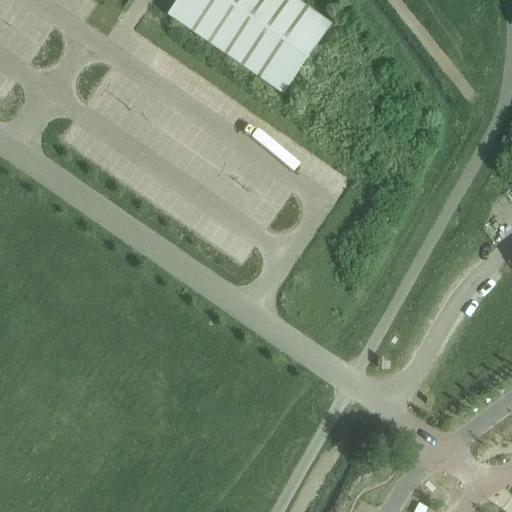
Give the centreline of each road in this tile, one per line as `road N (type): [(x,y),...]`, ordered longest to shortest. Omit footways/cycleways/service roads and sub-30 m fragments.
road 1 (unclassified): [(0,145),(349,385)]
road 2 (unknown): [(383,326),(400,317),(511,112)]
